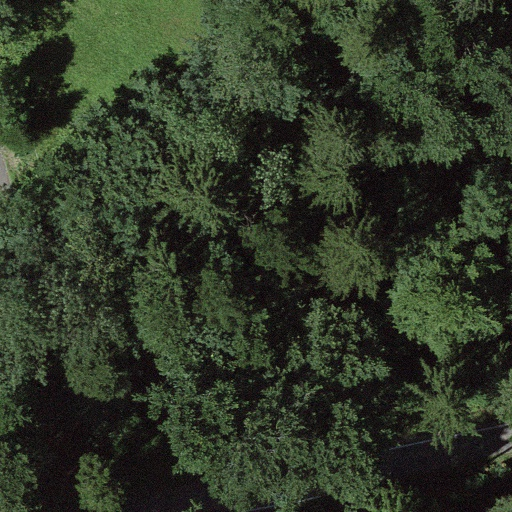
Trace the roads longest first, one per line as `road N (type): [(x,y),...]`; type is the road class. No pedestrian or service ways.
road 1 (residential): [(511,438),(56,511)]
road 2 (track): [(19,511),(0,381)]
